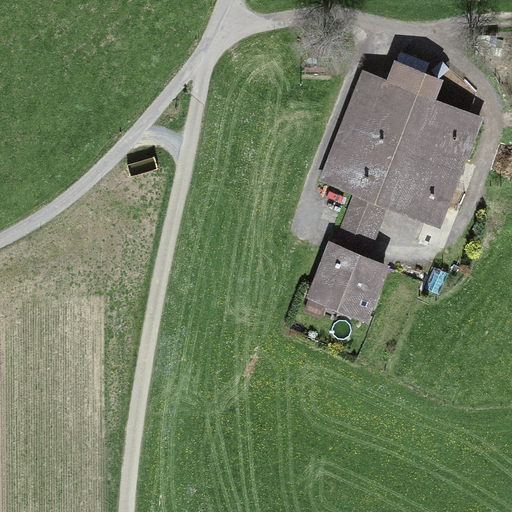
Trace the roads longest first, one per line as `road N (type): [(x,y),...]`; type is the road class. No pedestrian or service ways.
road 1 (track): [(126,511),(158,282),(212,41)]
road 2 (residential): [(226,0),(212,41),(131,138),(83,186),(0,243)]
road 3 (track): [(454,247),(494,146),(492,109),(477,82),(422,36)]
road 4 (track): [(422,36),(314,15),(237,27),(212,41)]
